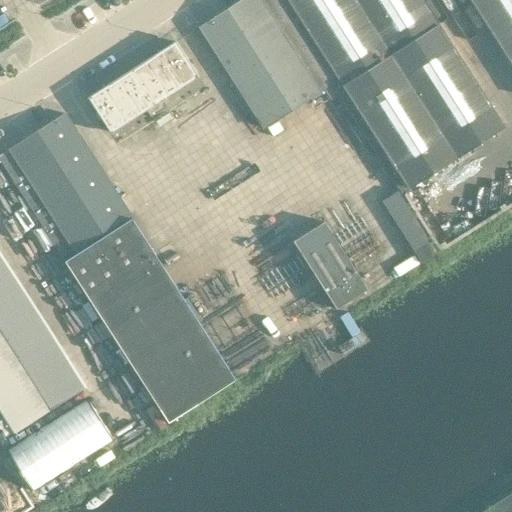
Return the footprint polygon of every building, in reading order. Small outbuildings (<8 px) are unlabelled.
[(319,91),(331,83),(276,0),(240,0),(199,27),(264,127),(319,92),(319,91)] [(504,126),(422,0),(276,0),(331,83),(401,193),(504,126)] [(511,0),(470,0),(511,65),(511,0)] [(121,77),(88,98),(110,132),(145,109),(150,117),(158,112),(166,106),(161,99),(197,76),(175,42),(143,63),(143,64),(121,78),(121,77)] [(129,214),(65,113),(9,149),(10,150),(0,156),(0,160),(61,257),(73,249),(74,250),(129,214)] [(397,191),(382,201),(420,261),(436,252),(397,191)] [(168,422),(235,379),(131,218),(64,261),(168,422)] [(366,289),(323,221),(293,241),(336,308),(366,289)] [(74,392),(0,276),(0,391),(22,426),(74,392)] [(0,455),(0,511),(21,511),(32,505),(0,455)] [(511,511),(511,493),(482,511),(511,511)]
